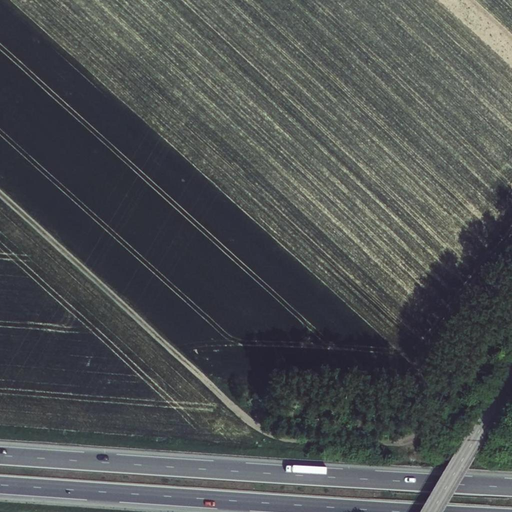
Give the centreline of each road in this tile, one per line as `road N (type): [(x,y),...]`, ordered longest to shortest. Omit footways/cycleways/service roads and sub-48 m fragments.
road 1 (track): [(511,298),(419,433),(389,442),(281,437),(250,420),(0,194)]
road 2 (motorway): [(511,487),(0,455)]
road 3 (motorway): [(0,485),(378,511)]
road 4 (tertiary): [(430,511),(511,376)]
